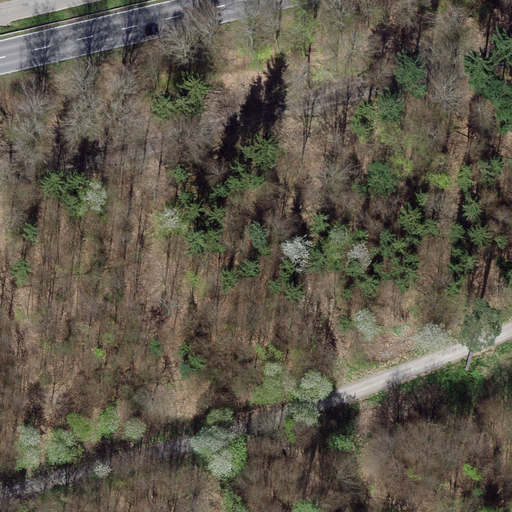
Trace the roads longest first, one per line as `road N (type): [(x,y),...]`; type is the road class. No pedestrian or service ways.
road 1 (track): [(511,326),(362,391),(0,494)]
road 2 (track): [(0,181),(358,90),(511,61)]
road 3 (primary): [(0,59),(255,0)]
